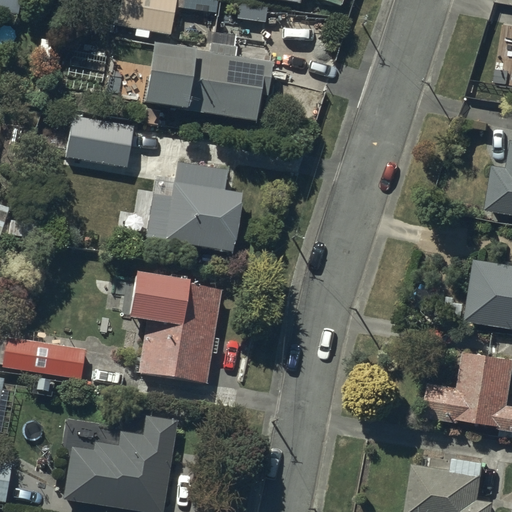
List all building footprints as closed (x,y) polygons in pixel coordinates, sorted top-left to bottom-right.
[(16,0),(0,0),(0,13),(14,16),(16,0)] [(174,0),(120,0),(116,30),(169,38),(174,0)] [(151,41),(140,100),(254,120),(259,94),(265,95),(271,62),(232,55),(234,46),(208,42),(206,51),(151,41)] [(511,44),(495,42),(488,81),(511,85),(511,44)] [(132,128),(72,119),(66,158),(125,168),(132,128)] [(511,156),(510,170),(494,167),(488,209),(511,212),(511,156)] [(171,183),(152,180),(142,238),(230,253),(240,194),(223,191),(227,171),(175,162),(171,183)] [(465,322),(511,329),(511,266),(474,260),(465,322)] [(220,289),(131,275),(125,315),(145,318),(136,372),(205,383),(220,289)] [(84,350),(5,338),(0,367),(80,379),(84,350)] [(459,385),(427,380),(422,415),(458,420),(459,418),(497,423),(497,427),(511,429),(511,404),(509,405),(511,384),(511,356),(464,349),(459,385)] [(91,452),(69,449),(61,500),(127,511),(160,511),(176,422),(143,416),(140,437),(118,433),(116,446),(93,443),(91,452)] [(453,456),(452,468),(411,462),(403,511),(491,511),(494,498),(479,495),(483,460),(453,456)] [(9,460),(0,458),(0,501),(2,502),(9,460)]
